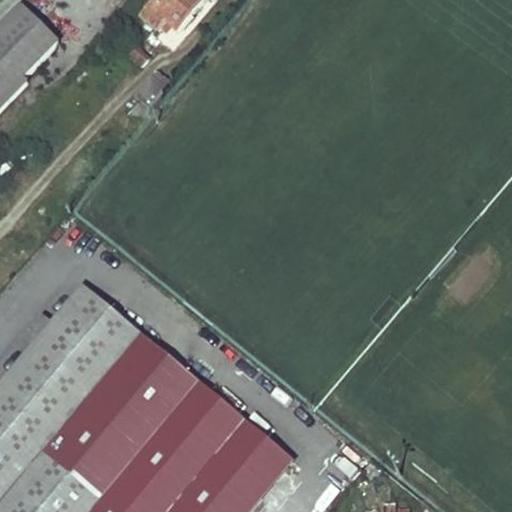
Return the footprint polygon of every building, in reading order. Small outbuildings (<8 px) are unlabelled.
[(208,0),(157,0),(143,18),(161,33),(169,24),(180,34),(208,0)] [(61,45),(23,8),(0,32),(0,115),(31,84),(27,80),(61,45)] [(139,51),(132,59),(144,70),(151,62),(139,51)] [(174,86),(158,72),(136,97),(142,104),(131,116),(143,128),(155,113),(153,111),(174,86)] [(252,511),(293,464),(84,290),(0,391),(0,511),(252,511)]
